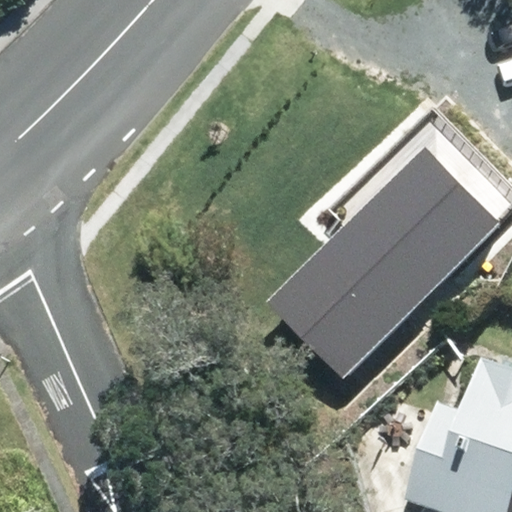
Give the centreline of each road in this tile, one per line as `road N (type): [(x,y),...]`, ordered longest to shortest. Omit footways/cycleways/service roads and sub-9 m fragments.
road 1 (residential): [(0,239),(31,277),(137,511)]
road 2 (primary): [(0,163),(158,0)]
